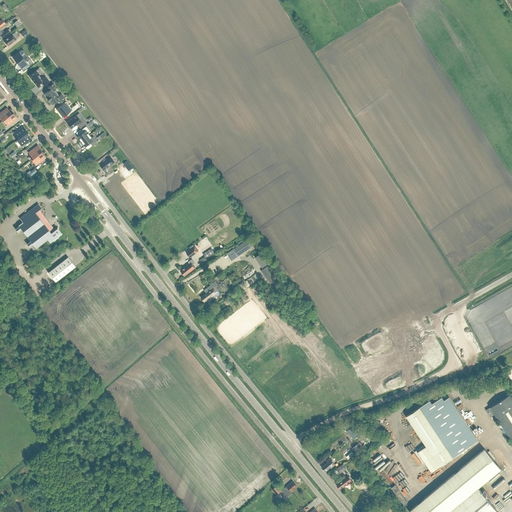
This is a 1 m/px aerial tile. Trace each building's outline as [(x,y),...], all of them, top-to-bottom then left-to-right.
[(0,36),(1,36),(2,38),(10,33),(9,32),(10,31),(9,29),(8,30),(7,29),(2,33),(0,30),(0,36)] [(12,34),(3,40),(7,45),(18,37),(17,36),(14,33),(12,34)] [(36,57),(39,61),(46,56),(41,49),(37,52),(39,55),(36,57)] [(18,52),(12,57),(20,67),(21,66),(23,69),(32,62),(28,57),(24,60),(18,53),(18,52)] [(35,70),(28,75),(36,85),(41,82),(43,85),(49,81),(44,75),(41,77),(35,70)] [(44,93),(48,98),(56,92),(54,89),(56,87),(52,83),(47,87),(49,89),(44,93)] [(48,98),(52,104),(57,100),(59,102),(64,98),(61,94),(58,95),(56,92),(48,98)] [(66,101),(56,109),(62,117),(68,112),(70,115),(80,107),(77,103),(71,108),(66,101)] [(0,112),(0,118),(2,120),(3,119),(11,113),(7,108),(0,112)] [(11,113),(3,119),(7,125),(16,118),(12,112),(11,113)] [(76,115),(66,122),(71,128),(77,124),(80,128),(86,123),(82,117),(79,119),(76,115)] [(18,139),(26,133),(27,132),(23,126),(13,133),(18,139)] [(76,136),(80,141),(89,135),(87,132),(89,130),(85,126),(80,130),(82,132),(76,136)] [(26,133),(18,139),(16,140),(21,145),(30,138),(26,133)] [(91,138),(89,135),(80,141),(84,147),(90,142),(91,144),(96,140),(93,136),(91,138)] [(97,145),(88,152),(93,159),(106,150),(100,143),(103,141),(101,139),(95,143),(97,145)] [(28,152),(32,158),(41,152),(42,151),(37,145),(28,152)] [(32,158),(31,159),(36,164),(45,157),(41,152),(32,158)] [(103,161),(99,164),(103,170),(109,165),(110,165),(114,162),(109,155),(102,161),(103,161)] [(132,167),(128,162),(127,160),(123,163),(128,170),(132,168),(132,167)] [(37,171),(34,168),(30,171),(29,170),(26,173),(29,177),(37,171)] [(22,222),(18,225),(14,228),(17,232),(21,229),(30,240),(26,243),(29,247),(32,244),(36,248),(47,239),(50,243),(61,234),(57,228),(54,229),(39,209),(41,208),(38,203),(19,218),(22,222)] [(234,249),(238,255),(251,246),(246,240),(234,249)] [(194,246),(190,249),(186,252),(190,257),(195,253),(198,251),(194,246)] [(202,254),(205,258),(213,252),(211,248),(202,254)] [(233,248),(226,253),(231,260),(238,255),(234,249),(233,248)] [(260,264),(267,259),(262,252),(255,257),(260,264)] [(47,272),(55,282),(75,266),(67,256),(47,272)] [(180,270),(184,275),(195,267),(192,264),(194,262),(191,259),(188,261),(189,263),(184,267),(180,270)] [(201,297),(204,302),(205,302),(208,306),(211,303),(209,301),(219,294),(218,292),(212,283),(203,290),(206,293),(201,297)] [(511,396),(510,394),(490,407),(486,410),(490,416),(494,414),(511,441),(511,396)] [(446,447),(453,457),(478,440),(449,397),(444,400),(442,397),(432,403),(429,400),(406,416),(426,446),(432,455),(446,447)] [(381,416),(386,423),(392,419),(388,412),(381,416)] [(357,454),(363,449),(358,443),(352,448),(357,454)] [(432,455),(426,446),(417,451),(431,472),(453,457),(446,447),(432,455)] [(496,511),(498,511),(477,487),(500,468),(485,449),(462,468),(411,509),(409,511),(496,511)] [(355,454),(352,450),(345,456),(348,459),(355,454)] [(326,461),(327,462),(321,467),(325,471),(330,467),(331,467),(334,464),(329,458),(326,461)] [(343,463),(336,468),(339,473),(346,468),(343,463)] [(347,475),(336,484),(339,489),(344,485),(345,486),(347,484),(347,483),(351,480),(347,475)] [(291,491),(297,486),(293,481),(282,490),(287,496),(292,492),(291,491)] [(396,494),(400,491),(395,484),(391,488),(396,494)] [(276,485),(272,489),(276,495),(278,493),(281,491),(276,485)] [(413,498),(410,495),(412,494),(407,488),(402,493),(410,501),(413,498)] [(400,492),(396,495),(404,505),(406,503),(408,502),(400,492)] [(282,498),(278,493),(276,495),(282,502),(285,499),(283,496),(282,498)]
